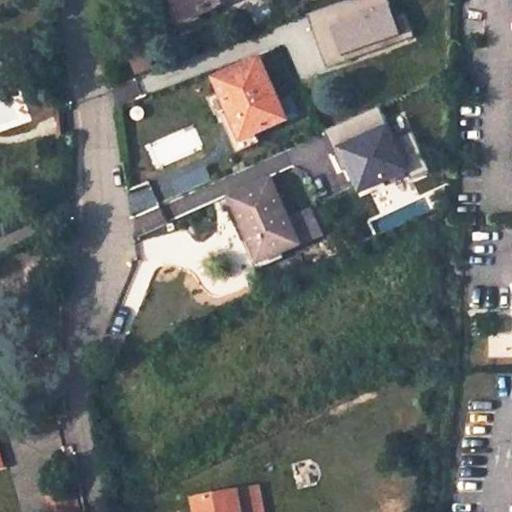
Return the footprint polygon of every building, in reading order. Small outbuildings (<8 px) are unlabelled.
[(175,0),(184,20),(233,0),(175,0)] [(388,0),(345,0),(307,14),(327,65),(402,37),(388,0)] [(219,79),(245,140),(291,119),(265,59),(219,79)] [(233,197),(254,242),(263,238),(272,255),(302,241),(271,180),(233,197)] [(204,495),(206,511),(271,511),(267,485),(246,488),(204,495)]
